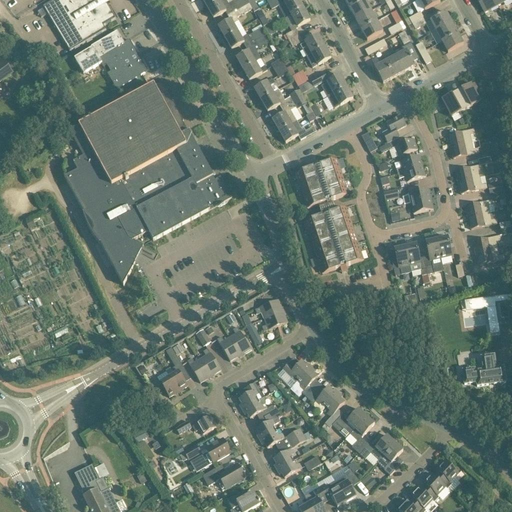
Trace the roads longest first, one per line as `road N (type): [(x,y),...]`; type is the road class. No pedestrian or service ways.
road 1 (unclassified): [(288,263),(27,415)]
road 2 (unclassified): [(254,177),(142,0)]
road 3 (residential): [(181,0),(275,167)]
road 4 (unclassified): [(450,431),(382,395),(312,329)]
road 5 (residential): [(445,216),(430,139),(405,96)]
road 6 (residential): [(280,511),(216,402)]
road 7 (residential): [(216,402),(220,384),(312,329)]
road 8 (residential): [(378,110),(320,0)]
road 9 (residential): [(362,511),(450,431)]
